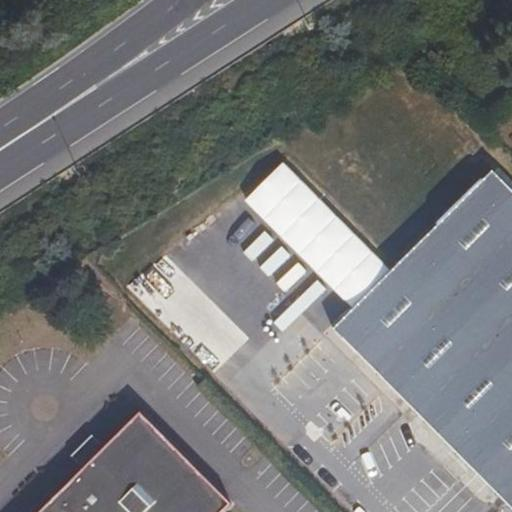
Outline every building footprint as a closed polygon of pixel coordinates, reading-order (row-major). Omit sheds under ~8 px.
[(511,186),(497,171),(336,331),(511,509),(511,186)] [(296,277),(315,260),(287,230),(269,247),(296,277)] [(189,250),(181,258),(201,278),(209,269),(189,250)] [(263,293),(274,307),(287,296),(276,283),(263,293)] [(336,454),(393,399),(303,307),(246,362),(336,454)] [(226,511),(234,505),(144,413),(41,511),(226,511)] [(465,511),(471,504),(460,497),(450,511),(465,511)]
